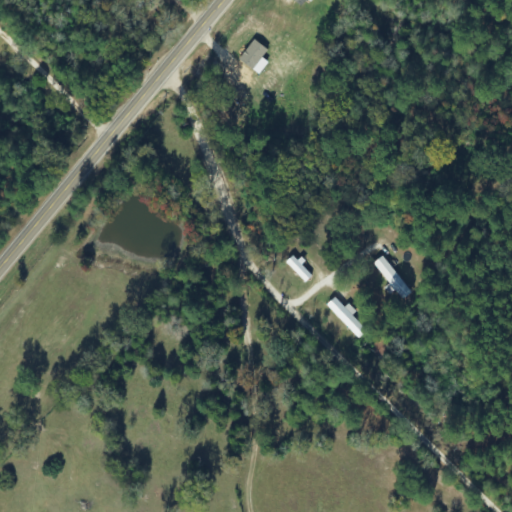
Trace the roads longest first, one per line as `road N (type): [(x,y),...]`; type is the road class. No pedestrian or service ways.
road 1 (residential): [(495,511),(238,267),(194,112),(163,79)]
road 2 (secondary): [(227,0),(0,267)]
